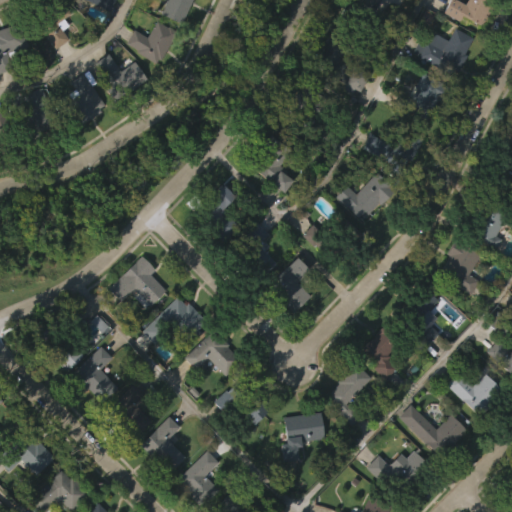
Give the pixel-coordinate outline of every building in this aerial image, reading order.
[(60,31),(66,39),(53,48),(42,33),(36,37),(25,21),(38,12),(36,8),(47,0),(58,0),(69,14),(62,18),(67,25),(60,31)] [(112,34),(92,25),(101,5),(89,0),(76,0),(63,30),(106,49),(112,34)] [(116,0),(111,11),(89,0),(116,0)] [(193,0),(191,4),(182,23),(162,13),(168,0),(193,0)] [(183,0),(180,8),(195,14),(201,0),(183,0)] [(377,0),(372,13),(377,15),(368,33),(343,23),(345,19),(339,16),(346,0),(349,2),(349,0),(377,0)] [(491,0),(474,32),(440,12),(446,0),(455,0),(462,4),(464,0),(491,0)] [(194,27),(171,15),(153,50),(176,62),(194,27)] [(158,20),(178,30),(162,59),(158,57),(156,62),(127,43),(135,29),(148,36),(158,20)] [(379,29),(356,20),(347,42),(371,51),(379,29)] [(10,68),(0,71),(0,28),(18,22),(26,46),(13,50),(15,58),(9,61),(11,67),(10,68)] [(460,43),(445,35),(437,51),(454,59),(457,54),(476,64),(488,41),(480,37),(484,29),(471,22),(460,43)] [(472,38),(463,54),(466,56),(457,71),(453,69),(450,75),(416,56),(424,42),(440,51),(453,27),(472,38)] [(343,59),(372,74),(362,92),(356,89),(354,92),(345,87),(347,84),(313,63),(331,33),(352,44),(343,59)] [(109,54),(117,65),(130,56),(132,60),(134,59),(147,78),(115,101),(104,84),(108,81),(96,63),(109,54)] [(129,68),(121,83),(154,102),(172,70),(152,59),(143,75),(129,68)] [(0,92),(24,85),(17,63),(0,67),(0,109),(2,109),(0,101),(0,92)] [(469,76),(449,66),(443,78),(429,71),(423,82),(414,78),(407,91),(451,113),(469,76)] [(448,84),(440,101),(434,98),(425,119),(408,111),(406,115),(389,108),(395,93),(409,99),(421,72),(448,84)] [(91,118),(74,130),(59,107),(76,95),(68,82),(82,73),(102,103),(96,107),(100,113),(91,118)] [(344,89),(325,75),(309,97),(328,111),(344,89)] [(305,85),(328,98),(321,112),(317,110),(314,117),(332,127),(325,141),(283,118),(298,90),(301,92),(305,85)] [(38,142),(23,147),(14,117),(30,112),(24,92),(40,87),(52,127),(38,131),(40,137),(36,138),(38,142)] [(91,101),(112,135),(141,118),(127,95),(112,104),(104,92),(91,101)] [(339,122),(354,130),(364,113),(349,105),(339,122)] [(0,154),(0,110),(3,109),(17,148),(0,154)] [(101,147),(79,111),(66,120),(74,133),(62,140),(76,163),(101,147)] [(401,142),(419,154),(436,125),(418,114),(401,142)] [(422,138),(409,161),(405,159),(396,175),(394,174),(392,177),(387,174),(388,171),(385,169),(387,163),(361,149),(369,133),(390,144),(399,126),(422,138)] [(295,183),(287,194),(249,164),(272,134),(293,150),(281,165),(290,172),(289,174),(297,181),(295,183)] [(24,174),(45,167),(38,148),(17,154),(24,174)] [(511,195),(511,197),(490,187),(509,148),(511,149),(511,195)] [(374,171),(384,180),(387,177),(396,186),(379,204),(381,206),(364,224),(352,213),(350,215),(332,198),(344,185),(354,194),(374,171)] [(357,186),(399,209),(416,179),(401,171),(393,186),(365,171),(357,186)] [(249,211),(281,230),(288,217),(276,210),(286,194),(266,182),(249,211)] [(241,227),(229,239),(199,208),(220,188),(232,201),(223,209),(241,227)] [(511,193),(502,190),(495,208),(511,214),(511,193)] [(511,212),(509,217),(506,223),(504,222),(497,236),(502,239),(496,252),(465,236),(486,195),(511,208),(511,212)] [(331,235),(358,260),(386,229),(370,214),(353,233),(342,223),(331,235)] [(365,238),(338,267),(313,243),(311,245),(301,236),(311,224),(327,239),(345,220),(365,238)] [(278,263),(262,279),(232,248),(259,222),(269,234),(259,244),(278,263)] [(473,291),(472,293),(440,272),(460,240),(482,254),(470,274),(480,280),(473,291)] [(218,241),(200,248),(212,278),(230,272),(218,241)] [(497,276),(491,274),(501,253),(482,244),(466,275),(491,287),(497,276)] [(150,274),(166,290),(151,305),(134,288),(122,301),(109,288),(142,255),(155,269),(150,274)] [(300,257),(312,269),(297,282),(311,296),(294,313),(268,285),(300,257)] [(272,301),(253,283),(264,272),(253,261),(243,272),(252,280),(238,295),(259,314),(272,301)] [(312,287),(322,276),(308,263),(297,273),(312,287)] [(467,332),(474,318),(464,312),(476,291),(451,278),(432,312),(467,332)] [(428,346),(394,314),(422,284),(439,299),(422,317),(440,333),(428,346)] [(103,326),(116,340),(129,327),(145,344),(161,328),(146,312),(150,308),(137,294),(103,326)] [(290,350),(306,335),(292,321),(305,308),(292,295),(263,323),(290,350)] [(178,296),(186,305),(189,302),(207,321),(187,340),(173,326),(155,344),(143,331),(178,296)] [(83,355),(70,368),(35,333),(49,319),(83,355)] [(386,322),(414,348),(403,360),(393,350),(389,354),(391,357),(389,359),(397,367),(386,379),(373,367),(378,363),(362,348),(386,322)] [(422,383),(434,372),(416,354),(433,338),(421,326),(400,346),(412,359),(405,366),(422,383)] [(228,346),(241,360),(225,376),(208,357),(196,369),(185,357),(214,329),(229,344),(228,346)] [(137,369),(149,382),(169,363),(182,377),(200,360),(175,333),(137,369)] [(506,348),(509,351),(511,347),(511,373),(511,375),(484,351),(495,338),(506,348)] [(118,388),(100,404),(72,373),(101,345),(113,358),(101,369),(118,388)] [(346,403),(348,405),(351,402),(363,415),(352,426),(340,414),(342,411),(328,396),(340,384),(337,382),(357,362),(372,377),(346,403)] [(486,374),(503,390),(478,415),(446,384),(459,371),(473,385),(482,376),(478,371),(485,364),(491,369),(486,374)] [(179,395),(191,408),(203,396),(221,415),(237,399),(208,368),(179,395)] [(380,417),(392,405),(383,397),(393,387),(374,368),(357,386),(371,400),(367,405),(380,417)] [(243,377),(269,402),(264,407),(268,411),(254,425),(234,404),(226,412),(215,401),(227,389),(229,391),(243,377)] [(511,382),(506,389),(492,377),(481,390),(509,415),(511,412),(511,382)] [(80,391),(68,378),(50,395),(62,408),(80,391)] [(152,421),(135,437),(108,408),(137,381),(149,394),(137,406),(152,421)] [(95,407),(107,396),(96,384),(68,411),(96,441),(113,426),(95,407)] [(348,462),(354,454),(342,442),(366,416),(350,401),(319,435),(348,462)] [(412,404),(437,429),(452,414),(468,430),(441,457),(400,417),(412,404)] [(466,424),(453,410),(441,421),(468,451),(495,427),(480,411),(466,424)] [(287,462),(284,462),(282,444),(287,444),(284,416),(322,412),(325,438),(303,441),(304,447),(299,447),(301,460),(287,462)] [(168,439),(186,457),(170,472),(157,458),(155,460),(140,445),(170,416),(180,427),(168,439)] [(146,459),(131,443),(143,432),(131,419),(105,445),(132,473),(146,459)] [(53,456),(33,474),(19,458),(6,470),(0,463),(0,445),(25,424),(53,456)] [(208,439),(217,449),(231,437),(222,427),(208,439)] [(262,450),(249,438),(237,451),(249,463),(262,450)] [(430,467),(405,442),(393,454),(434,495),(461,468),(445,452),(430,467)] [(219,490),(203,505),(178,478),(208,450),(219,462),(206,476),(219,490)] [(427,467),(398,497),(367,468),(379,455),(389,465),(392,461),(398,467),(414,450),(429,464),(427,467)] [(277,499),(294,498),(293,479),(318,477),(316,451),(278,454),(281,481),(275,482),(277,499)] [(163,477),(175,466),(164,454),(136,481),(164,511),(180,495),(163,477)] [(67,475),(70,478),(73,476),(90,494),(72,511),(68,511),(56,499),(43,511),(41,511),(29,500),(61,469),(67,475)] [(18,498),(29,511),(31,511),(46,500),(26,475),(0,496),(0,504),(4,509),(18,498)] [(209,511),(239,484),(250,497),(240,507),(244,511),(209,511)] [(202,511),(214,500),(201,488),(177,511),(202,511)] [(390,505),(386,511),(337,511),(338,510),(342,511),(358,511),(367,494),(390,505)] [(89,511),(99,503),(107,511),(89,511)]
